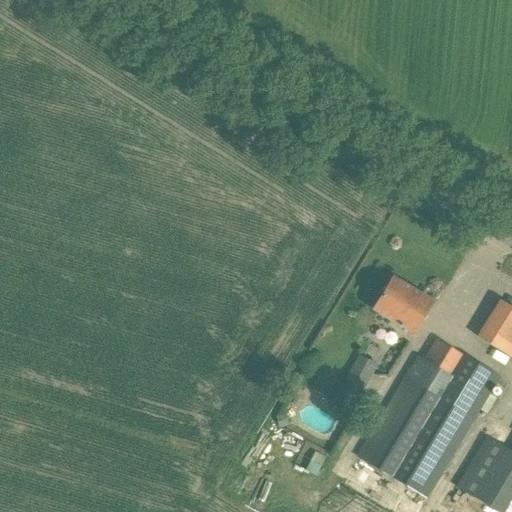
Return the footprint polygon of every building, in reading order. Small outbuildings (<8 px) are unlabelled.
[(374,310),(414,334),(433,302),(393,278),(374,310)] [(477,337),(511,358),(511,307),(500,300),(477,337)] [(357,458),(427,500),(500,379),(436,340),(411,382),(405,378),(357,458)] [(360,355),(341,387),(333,400),(353,411),(378,366),(360,355)] [(511,453),(487,438),(456,487),(495,511),(502,511),(511,497),(511,453)] [(393,511),(343,482),(324,511),(393,511)]
